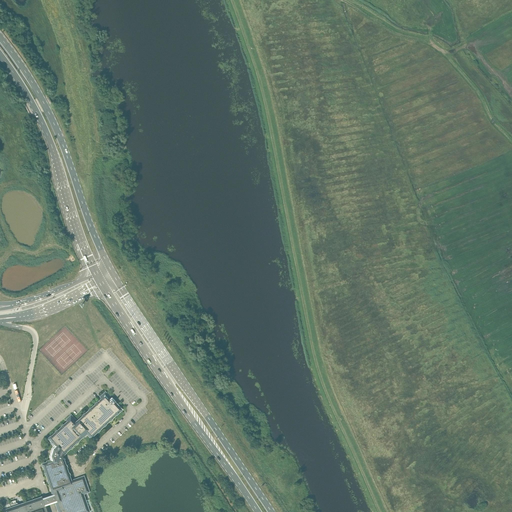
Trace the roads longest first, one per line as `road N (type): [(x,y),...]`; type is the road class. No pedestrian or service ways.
road 1 (primary): [(271,511),(111,271)]
road 2 (primary): [(101,282),(258,511)]
road 3 (primary): [(111,271),(44,103),(0,36)]
road 4 (primary): [(0,54),(41,120),(95,273)]
